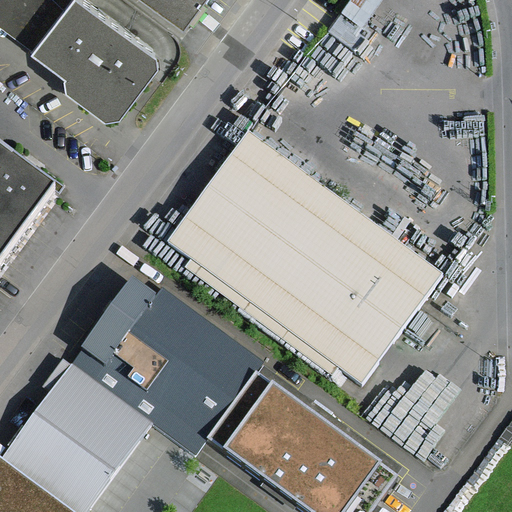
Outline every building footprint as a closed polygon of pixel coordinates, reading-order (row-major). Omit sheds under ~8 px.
[(0,0),(0,22),(71,75),(63,86),(99,111),(116,109),(153,60),(149,44),(88,0),(0,0)] [(189,0),(154,0),(177,17),(189,0)] [(351,54),(393,0),(359,0),(330,37),(351,54)] [(439,276),(245,134),(165,243),(358,385),(439,276)] [(0,152),(0,257),(50,190),(0,152)] [(203,439),(250,474),(307,394),(141,271),(0,457),(0,469),(56,511),(89,511),(153,426),(192,455),(203,439)] [(371,511),(405,467),(307,394),(250,474),(301,511),(371,511)] [(56,511),(0,469),(0,511),(56,511)]
